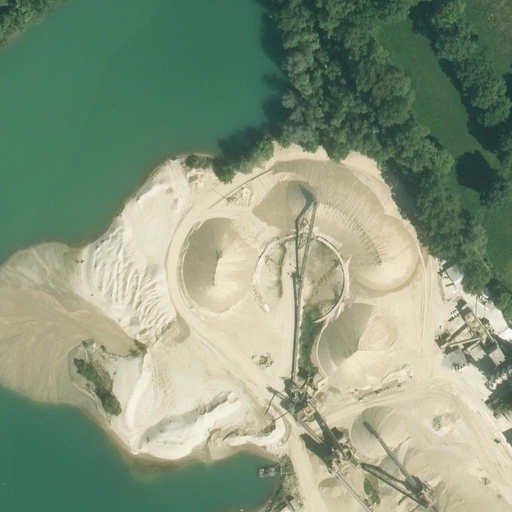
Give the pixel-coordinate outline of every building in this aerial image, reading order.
[(450,334),(438,342),(457,370),(484,352),(492,364),(504,356),(470,308),(444,325),(450,334)] [(314,384),(312,382),(303,394),(305,396),(314,384)] [(302,385),(293,385),(293,393),(303,393),(302,385)] [(511,389),(497,400),(501,405),(511,396),(511,389)] [(301,406),(297,399),(290,404),(294,411),(301,406)] [(317,406),(312,400),(301,408),(305,414),(317,406)] [(489,400),(483,404),(487,409),(493,405),(489,400)] [(511,402),(503,409),(511,421),(511,402)] [(293,411),(291,409),(275,420),(277,423),(293,411)] [(320,418),(320,416),(321,413),(320,412),(319,410),(317,409),(315,409),(313,409),(311,411),(310,412),(310,415),(310,416),(311,418),(312,419),(314,420),(316,420),(318,419),(320,418)] [(321,409),(322,416),(345,444),(347,442),(321,409)] [(333,451),(300,410),(297,412),(330,454),(333,451)] [(425,481),(387,433),(383,435),(421,483),(425,481)] [(356,444),(354,443),(351,442),(348,443),(347,444),(346,446),(345,448),(345,451),(346,453),(348,455),(350,455),(353,455),(355,454),(357,453),(358,451),(358,448),(358,446),(356,444)] [(348,457),(340,449),(330,457),(338,466),(348,457)] [(364,461),(359,454),(353,458),(358,465),(364,461)] [(421,485),(367,461),(365,466),(419,490),(421,485)] [(442,495),(431,482),(422,489),(433,503),(442,495)] [(428,500),(426,498),(414,508),(416,510),(428,500)] [(447,511),(438,501),(436,503),(443,511),(447,511)] [(281,511),(291,511),(293,511),(285,502),(278,508),(281,511)]
